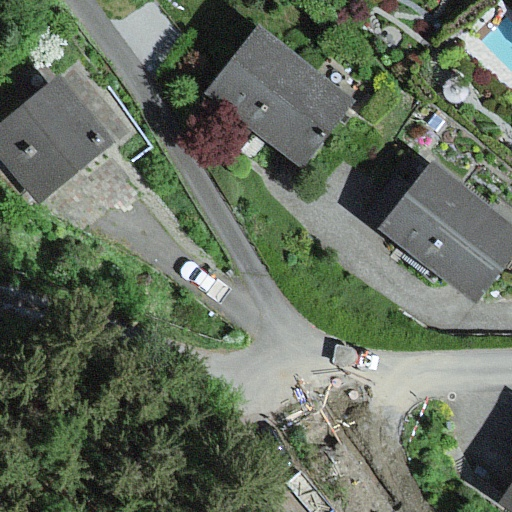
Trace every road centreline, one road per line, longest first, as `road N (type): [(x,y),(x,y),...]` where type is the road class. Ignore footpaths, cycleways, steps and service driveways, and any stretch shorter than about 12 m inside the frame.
road 1 (residential): [(511,366),(325,375),(422,511)]
road 2 (track): [(0,302),(218,359),(325,375)]
road 3 (track): [(293,511),(218,359)]
